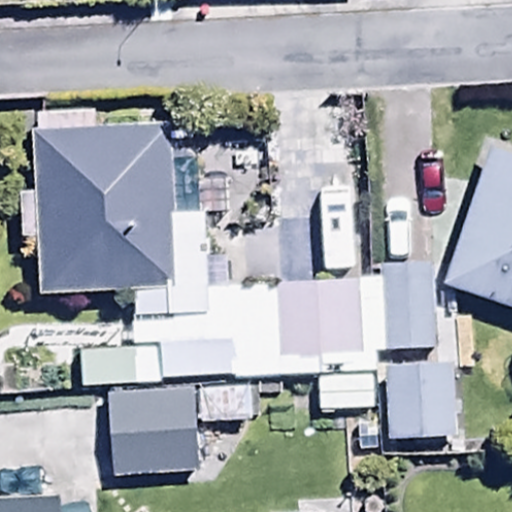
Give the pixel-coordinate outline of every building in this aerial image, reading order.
[(163,111),(31,118),(30,202),(16,202),(16,245),(31,246),(31,305),(130,306),(129,355),(76,354),(75,396),(368,377),(367,359),(430,356),(426,272),(373,275),(374,289),(235,296),(233,256),(206,257),(204,224),(169,226),(163,111)] [(261,152),(220,152),(220,197),(261,197),(261,152)] [(511,166),(483,157),(435,294),(511,320),(511,166)] [(423,213),(379,213),(379,268),(423,268),(423,213)] [(445,373),(380,375),(382,448),(447,446),(445,373)] [(248,398),(105,399),(106,486),(196,485),(196,432),(248,432),(248,398)] [(71,511),(72,502),(0,503),(0,511),(71,511)]
